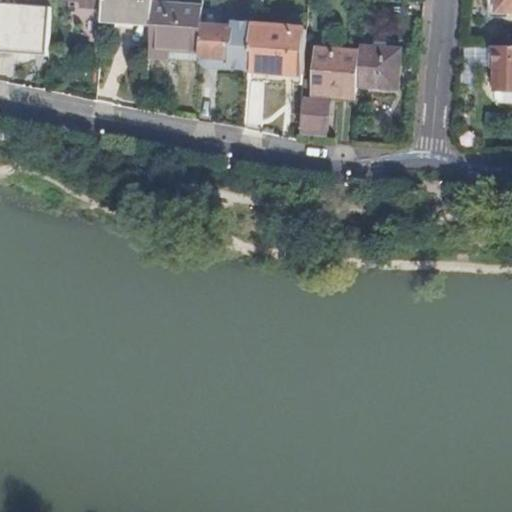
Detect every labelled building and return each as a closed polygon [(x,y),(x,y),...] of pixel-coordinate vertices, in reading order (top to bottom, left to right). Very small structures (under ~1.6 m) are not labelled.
[(0,0),(0,55),(45,58),(51,2),(51,0),(0,0)] [(51,0),(51,2),(78,4),(77,11),(103,13),(104,0),(51,0)] [(104,0),(103,13),(103,22),(152,25),(154,9),(153,0),(104,0)] [(511,0),(497,0),(497,16),(511,16),(511,0)] [(152,25),(150,61),(170,63),(170,61),(199,62),(202,28),(203,13),(154,9),(152,25)] [(202,28),(199,62),(232,64),(235,31),(202,28)] [(252,29),(247,86),(303,90),(307,34),(252,29)] [(361,57),(358,90),(398,93),(402,54),(361,50),(361,57)] [(511,51),(498,51),(497,94),(511,94),(511,51)] [(322,94),(358,97),(358,90),(361,57),(318,54),(314,103),(307,102),(304,134),(324,135),(327,104),(321,103),(322,94)] [(511,94),(497,94),(497,103),(501,107),(511,107),(511,94)]
